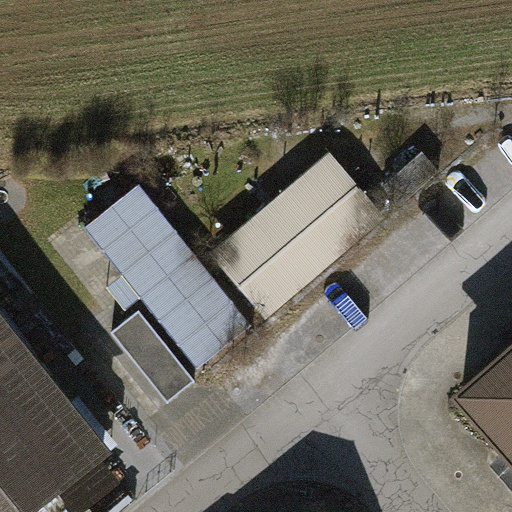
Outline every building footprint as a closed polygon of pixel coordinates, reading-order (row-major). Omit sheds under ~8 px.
[(212,256),(268,324),(393,224),(331,152),(212,256)] [(142,187),(86,230),(125,277),(108,290),(127,313),(142,301),(200,371),(252,328),(142,187)] [(0,251),(0,292),(16,313),(36,297),(0,251)] [(195,382),(140,312),(112,334),(169,405),(195,382)] [(0,511),(58,511),(115,471),(0,314),(0,511)] [(511,340),(437,406),(511,491),(511,340)]
